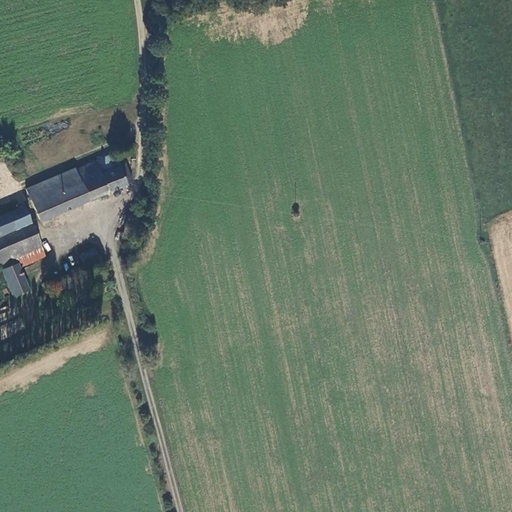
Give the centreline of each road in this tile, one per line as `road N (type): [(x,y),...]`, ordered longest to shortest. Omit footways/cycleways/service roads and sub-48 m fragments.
road 1 (residential): [(113,247),(182,511)]
road 2 (track): [(139,0),(140,147),(136,184),(113,218),(113,247)]
